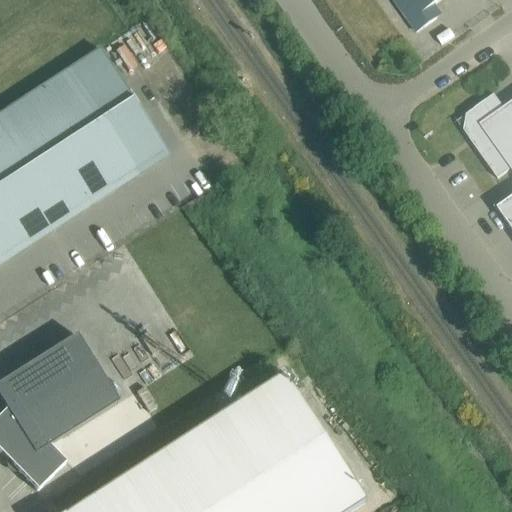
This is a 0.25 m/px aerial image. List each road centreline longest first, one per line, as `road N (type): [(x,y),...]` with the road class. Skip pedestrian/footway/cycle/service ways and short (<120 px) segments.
road 1 (unclassified): [(511,297),(384,112)]
road 2 (unclassified): [(384,112),(511,19)]
road 3 (unclassified): [(384,112),(354,89),(291,0)]
